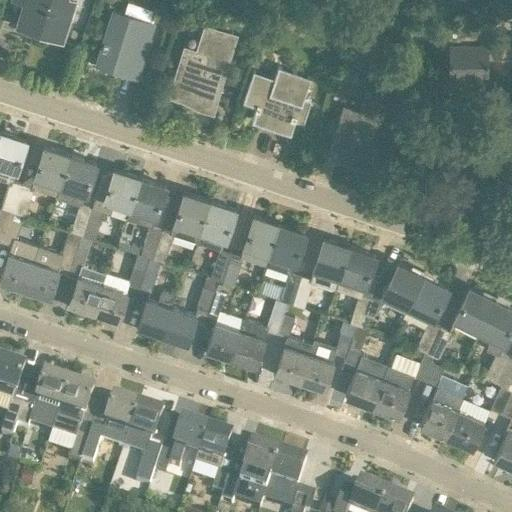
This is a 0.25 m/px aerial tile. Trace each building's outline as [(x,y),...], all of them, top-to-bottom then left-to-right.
[(62,42),(73,9),(61,5),(63,0),(13,0),(13,1),(25,5),(18,28),(62,42)] [(253,0),(249,0),(241,12),(256,23),(266,9),(253,0)] [(138,73),(155,24),(115,11),(98,61),(138,73)] [(501,42),(501,39),(481,38),(481,27),(461,26),(461,21),(440,21),(440,30),(450,38),(449,68),(487,69),(487,56),(511,56),(511,42),(501,42)] [(216,98),(236,37),(213,30),(205,54),(188,49),(174,92),(199,101),(202,93),(216,98)] [(304,104),(313,78),(280,67),(272,92),(251,85),(246,101),(259,105),(255,118),(293,131),(301,103),(304,104)] [(371,138),(386,97),(369,90),(359,116),(342,110),(333,139),(331,145),(370,158),(377,140),(371,138)] [(12,211),(22,183),(13,180),(26,140),(0,131),(0,178),(9,182),(1,207),(11,210),(12,211)] [(56,197),(71,154),(45,146),(31,186),(22,183),(12,211),(24,215),(24,214),(25,214),(33,188),(55,195),(55,197),(56,197)] [(83,234),(103,176),(101,176),(91,205),(82,203),(85,191),(86,192),(96,162),(71,154),(56,197),(78,204),(70,230),(81,233),(83,234)] [(131,206),(140,177),(114,169),(111,179),(103,176),(83,234),(92,237),(95,237),(104,211),(110,213),(114,201),(131,206)] [(140,177),(131,206),(156,214),(166,186),(140,177)] [(199,234),(210,200),(184,192),(171,232),(162,229),(153,256),(161,259),(164,260),(173,234),(197,241),(199,234)] [(210,200),(199,234),(223,242),(236,208),(210,200)] [(0,241),(1,241),(11,210),(1,207),(0,208),(0,241)] [(24,215),(12,211),(11,210),(1,241),(10,244),(0,277),(0,279),(25,288),(38,244),(16,237),(24,215)] [(266,265),(280,223),(253,215),(240,255),(231,252),(222,279),(234,283),(243,257),(266,264),(266,265)] [(292,302),(302,275),(291,271),(294,261),(295,262),(305,231),(280,223),(266,265),(288,272),(280,298),(287,300),(292,302)] [(153,256),(162,229),(149,225),(142,246),(119,239),(117,245),(138,252),(150,255),(153,256)] [(67,272),(81,233),(70,230),(69,230),(61,252),(38,244),(25,288),(49,296),(58,269),(67,272)] [(92,237),(83,234),(81,233),(67,272),(77,275),(68,302),(92,310),(105,271),(83,264),(92,237)] [(336,288),(350,246),(324,238),(310,278),(302,275),(292,302),(297,304),(304,306),(312,282),(335,290),(335,288),(336,288)] [(362,325),(371,298),(361,294),(375,255),(350,246),(336,288),(358,295),(349,321),(357,323),(362,325)] [(231,252),(221,248),(219,248),(210,275),(219,278),(222,279),(231,252)] [(161,259),(153,256),(150,255),(146,265),(146,266),(139,287),(150,291),(161,259)] [(408,305),(423,275),(398,262),(383,293),(408,305)] [(139,287),(146,266),(134,263),(127,283),(139,287)] [(105,271),(92,310),(118,319),(127,292),(102,284),(106,272),(105,271)] [(423,275),(408,305),(432,317),(448,287),(423,275)] [(199,335),(214,290),(203,286),(196,306),(197,307),(194,314),(171,306),(162,333),(187,341),(190,332),(199,335)] [(480,329),(494,299),(469,287),(455,318),(480,329)] [(219,314),(226,292),(215,288),(214,290),(199,335),(209,338),(205,348),(230,356),(239,329),(215,321),(218,313),(219,314)] [(162,333),(171,306),(174,296),(162,292),(159,302),(146,298),(137,325),(162,333)] [(287,300),(280,298),(276,297),(267,324),(243,316),(239,329),(230,356),(255,365),(267,330),(276,333),(283,313),(283,311),(287,300)] [(367,327),(374,329),(383,302),(371,298),(362,325),(367,327)] [(497,382),(509,355),(499,350),(511,324),(511,307),(494,299),(480,329),(490,335),(486,349),(495,353),(484,376),(497,382)] [(299,379),(311,342),(289,335),(294,317),(283,313),(276,333),(285,336),(274,371),(299,379)] [(357,323),(349,321),(343,319),(339,328),(340,332),(333,351),(345,355),(347,348),(348,348),(357,323)] [(427,351),(440,326),(428,320),(415,346),(424,350),(427,351)] [(367,327),(362,325),(357,323),(348,348),(359,352),(367,327)] [(427,351),(436,355),(439,356),(451,331),(440,326),(427,351)] [(311,342),(299,379),(324,387),(333,360),(308,352),(311,343),(311,342)] [(436,355),(427,351),(424,350),(414,375),(426,380),(436,355)] [(438,357),(439,356),(436,355),(426,380),(436,384),(446,361),(438,357)] [(497,382),(500,384),(511,389),(511,384),(509,383),(511,376),(511,356),(509,355),(497,382)] [(17,425),(31,381),(21,378),(24,368),(0,360),(0,399),(11,403),(0,435),(12,439),(17,425)] [(371,405),(382,378),(356,368),(345,395),(371,405)] [(57,418),(68,383),(44,375),(41,385),(31,381),(17,425),(28,429),(34,410),(57,418)] [(382,378),(371,405),(398,415),(408,388),(382,378)] [(82,459),(92,429),(82,426),(94,391),(68,383),(57,418),(52,431),(76,439),(69,460),(80,465),(82,459)] [(446,435),(457,409),(463,396),(436,384),(419,424),(446,435)] [(501,412),(511,389),(500,384),(490,407),(501,412)] [(511,415),(511,389),(501,412),(511,417),(511,415)] [(129,431),(137,406),(112,397),(101,432),(92,429),(82,459),(91,462),(95,451),(97,451),(100,442),(110,445),(111,441),(125,446),(129,431)] [(129,431),(154,439),(162,414),(137,406),(129,431)] [(457,409),(446,435),(472,447),(484,420),(457,409)] [(197,454),(206,428),(182,420),(174,446),(172,454),(160,451),(154,471),(166,474),(169,465),(179,468),(185,450),(197,454)] [(222,493),(236,451),(227,448),(231,437),(206,428),(197,454),(198,454),(194,466),(217,473),(212,490),(222,493)] [(511,466),(511,432),(507,430),(493,457),(511,466)] [(265,493),(279,452),(252,444),(240,481),(229,477),(237,451),(236,451),(222,493),(223,493),(221,501),(232,505),(235,495),(241,496),(244,487),(265,493)] [(154,471),(160,451),(149,447),(138,482),(149,485),(154,471)] [(22,453),(10,449),(5,462),(16,467),(22,453)] [(279,452),(265,493),(266,494),(270,481),(296,490),(306,461),(279,452)] [(33,472),(21,471),(20,488),(32,489),(33,472)] [(378,511),(387,493),(360,482),(348,511),(337,507),(334,511),(378,511)] [(9,493),(7,487),(1,487),(0,488),(0,496),(5,497),(9,493)] [(378,511),(409,511),(413,504),(387,493),(378,511)] [(303,511),(307,501),(296,497),(291,511),(303,511)]
